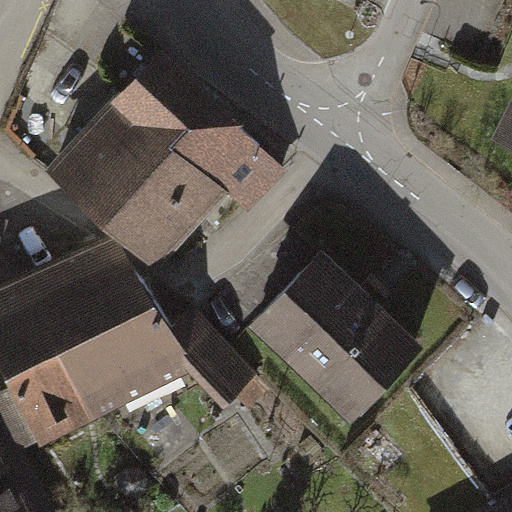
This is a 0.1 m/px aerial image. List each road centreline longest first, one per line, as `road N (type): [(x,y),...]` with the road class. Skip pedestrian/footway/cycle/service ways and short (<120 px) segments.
road 1 (residential): [(0,164),(187,281),(245,250),(346,141)]
road 2 (tertiary): [(511,277),(346,141)]
road 3 (tertiary): [(346,141),(247,68),(197,0)]
road 4 (residential): [(346,141),(415,0)]
